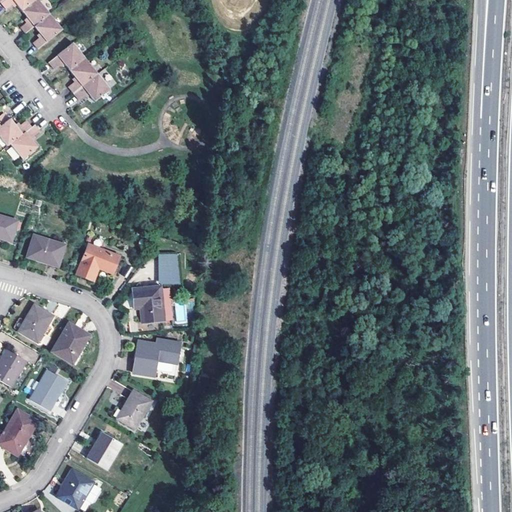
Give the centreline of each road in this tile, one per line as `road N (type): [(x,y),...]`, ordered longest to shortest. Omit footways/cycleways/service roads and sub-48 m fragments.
road 1 (motorway): [(489,125),(491,511)]
road 2 (residential): [(14,277),(91,301),(112,349),(38,482),(0,503)]
road 3 (motorway): [(496,0),(489,125)]
road 4 (motorway): [(484,0),(489,125)]
